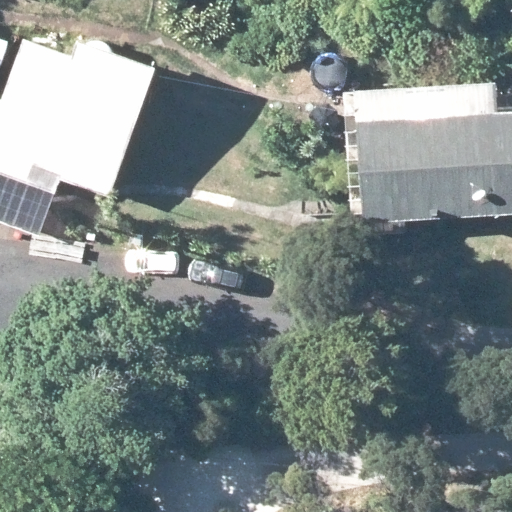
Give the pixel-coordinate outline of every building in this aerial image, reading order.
[(122,189),(166,63),(91,36),(88,51),(37,35),(15,95),(0,89),(0,203),(30,214),(48,164),(122,189)] [(0,74),(1,75),(12,41),(0,37),(0,74)] [(511,111),(473,113),(473,96),(398,98),(399,115),(365,117),(369,213),(371,213),(372,232),(415,230),(414,219),(511,215),(511,111)] [(0,418),(0,491),(8,494),(12,482),(30,430),(0,418)] [(238,511),(216,493),(201,511),(238,511)]
